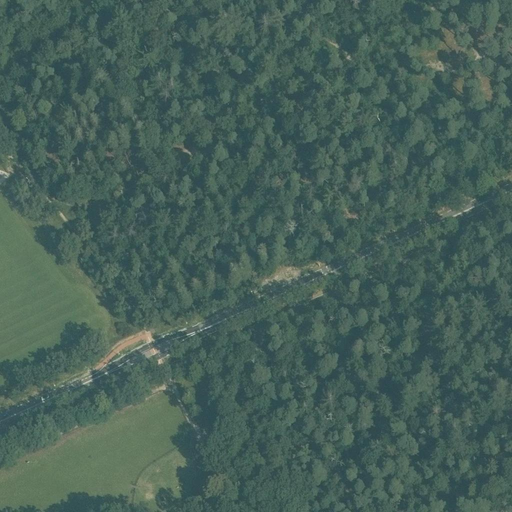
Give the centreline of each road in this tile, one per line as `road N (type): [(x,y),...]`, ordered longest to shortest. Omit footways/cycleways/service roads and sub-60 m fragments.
road 1 (primary): [(0,421),(511,190)]
road 2 (track): [(164,369),(219,496)]
